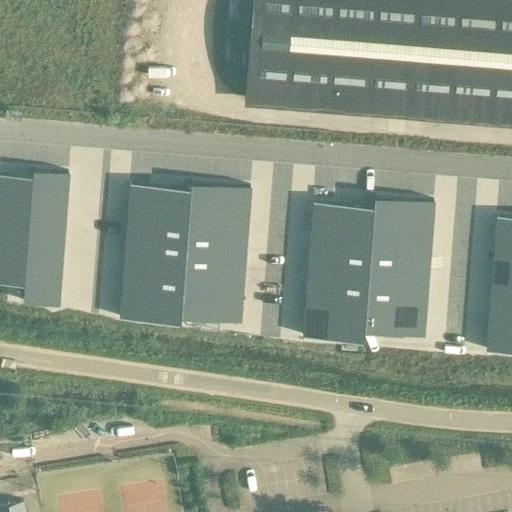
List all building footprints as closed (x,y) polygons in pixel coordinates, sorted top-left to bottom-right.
[(157,0),(0,0),(0,93),(149,106),(157,0)] [(511,1),(487,0),(251,0),(245,83),(511,104),(511,1)] [(0,171),(0,277),(23,279),(21,296),(58,299),(68,170),(31,167),(31,174),(0,171)] [(126,184),(116,316),(176,320),(176,311),(236,315),(246,184),(187,179),(186,189),(126,184)] [(309,199),(299,330),(359,335),(360,325),(420,330),(430,198),(370,193),(369,203),(309,199)] [(511,214),(493,213),(483,344),(511,346),(511,214)] [(24,511),(22,498),(0,502),(0,511),(24,511)]
